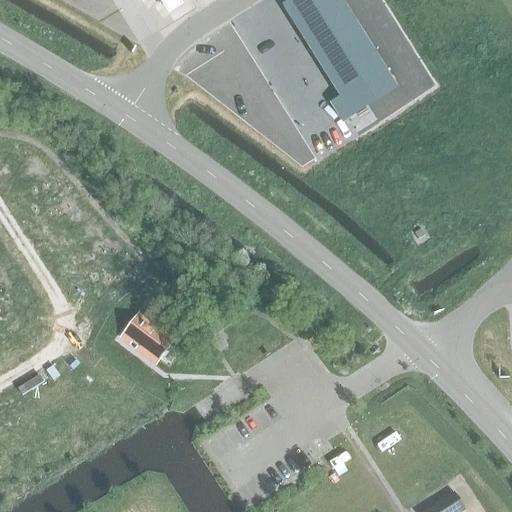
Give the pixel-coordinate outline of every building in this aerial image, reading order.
[(155,0),(161,9),(167,18),(181,9),(175,0),(155,0)] [(338,0),(326,0),(292,22),(339,98),(334,101),(345,118),(393,87),(338,0)] [(493,0),(408,0),(448,64),(509,25),(493,0)] [(222,331),(211,314),(196,324),(207,340),(222,331)] [(138,315),(120,339),(155,365),(172,341),(138,315)] [(464,511),(465,511),(453,493),(424,511),(464,511)]
